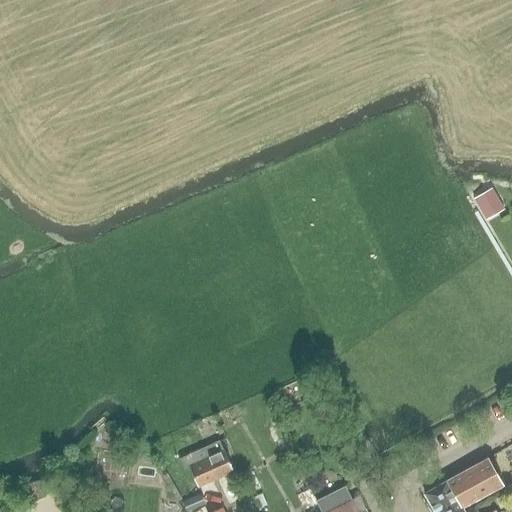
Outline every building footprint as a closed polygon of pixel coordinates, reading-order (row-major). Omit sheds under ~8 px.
[(499,207),(489,188),(474,196),(483,215),(499,207)] [(290,458),(277,433),(269,437),(282,462),(290,458)] [(223,450),(219,442),(180,459),(184,468),(188,466),(198,487),(233,472),(223,450)] [(462,508),(502,485),(487,458),(447,481),(424,494),(434,511),(463,511),(464,511),(462,508)] [(44,495),(39,478),(26,483),(31,499),(44,495)] [(351,500),(345,487),(316,501),(321,511),(366,511),(359,497),(351,500)] [(206,504),(201,492),(183,500),(188,511),(206,504)]
